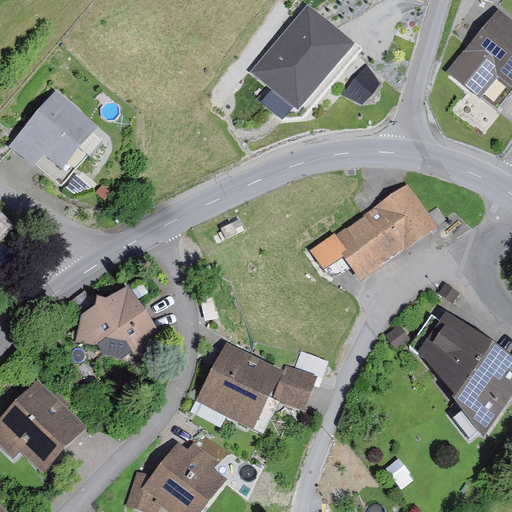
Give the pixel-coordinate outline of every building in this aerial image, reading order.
[(511,85),(511,27),(494,13),(444,75),(479,103),(493,85),(505,94),(511,85)] [(247,89),(300,132),(356,63),(303,21),(247,89)] [(379,85),(367,67),(353,80),(340,98),(363,107),(372,97),(379,85)] [(91,131),(51,96),(2,151),(27,173),(38,161),(53,174),(91,131)] [(407,193),(329,241),(355,282),(433,234),(407,193)] [(0,248),(13,234),(0,222),(0,248)] [(460,297),(445,285),(437,295),(452,307),(460,297)] [(129,292),(73,317),(99,374),(154,350),(129,292)] [(511,400),(511,360),(446,315),(421,355),(456,407),(489,434),(511,400)] [(275,378),(219,350),(191,405),(247,433),(275,378)] [(315,382),(282,368),(268,403),(301,416),(315,382)] [(85,435),(34,385),(0,419),(0,449),(37,485),(85,435)] [(174,448),(130,498),(146,511),(197,511),(219,488),(174,448)]
